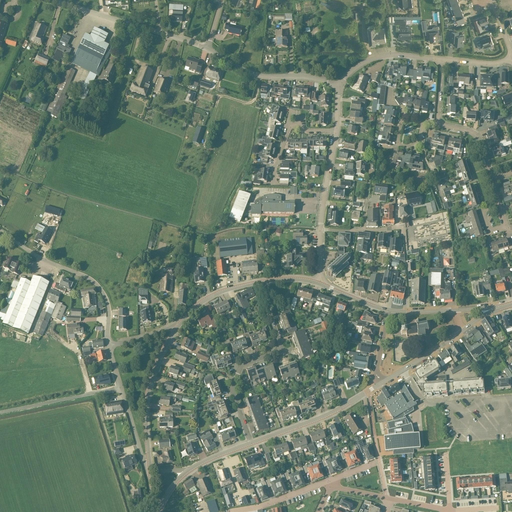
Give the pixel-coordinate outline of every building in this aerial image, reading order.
[(398,0),(399,6),(405,5),(405,8),(412,8),(411,0),(398,0)] [(458,2),(449,5),(451,10),(460,7),(458,2)] [(168,12),(173,12),(172,22),(182,23),(183,6),(169,5),(168,12)] [(460,7),(451,10),(453,15),(462,11),(460,7)] [(462,11),(453,15),(455,19),(463,16),(462,11)] [(273,15),(273,17),(273,23),(285,23),(285,22),(285,17),(285,15),(273,15)] [(484,30),(482,25),(489,23),(486,15),(479,18),(473,21),(477,32),(484,30)] [(463,16),(455,19),(457,24),(465,21),(463,16)] [(426,20),(421,20),(423,31),(425,31),(426,34),(427,34),(427,37),(430,37),(430,42),(439,40),(442,39),(441,35),(439,35),(438,32),(439,32),(438,26),(433,27),(433,28),(433,30),(427,30),(427,29),(426,20)] [(41,44),(43,39),(42,39),(46,27),(35,23),(31,32),(31,33),(29,40),(41,44)] [(228,30),(227,33),(240,36),(242,28),(230,25),(230,24),(226,24),(225,30),(228,30)] [(374,26),(368,26),(370,44),(376,44),(376,43),(386,42),(384,28),(375,29),(374,26)] [(400,30),(399,30),(399,39),(411,39),(411,30),(411,26),(408,26),(400,27),(400,30)] [(80,68),(98,76),(106,59),(103,57),(105,51),(109,53),(112,48),(104,44),(108,36),(94,29),(90,37),(86,35),(72,63),(80,68)] [(276,32),(275,48),(288,48),(287,32),(276,32)] [(463,47),(463,43),(462,43),(462,40),(464,40),(463,35),(460,35),(460,36),(458,35),(458,32),(452,32),(451,39),(454,39),(454,45),(458,45),(458,46),(463,47)] [(494,45),(493,45),(490,37),(484,39),(485,39),(480,41),(481,43),(480,43),(479,45),(480,47),(481,47),(482,47),(483,48),(487,46),(487,47),(490,46),(491,47),(493,46),(494,45)] [(15,47),(17,41),(7,38),(5,44),(15,47)] [(66,60),(68,55),(71,50),(68,49),(69,47),(68,46),(67,45),(69,41),(62,38),(52,59),(59,62),(60,59),(63,61),(66,60)] [(39,53),(34,63),(46,68),(50,59),(49,59),(50,58),(46,56),(45,57),(43,56),(43,55),(39,53)] [(188,71),(189,68),(196,70),(195,72),(199,74),(202,65),(198,64),(199,62),(188,58),(184,70),(188,71)] [(111,83),(113,79),(111,78),(115,69),(109,66),(104,75),(103,75),(101,79),(111,83)] [(386,69),(385,76),(388,76),(388,78),(392,79),(392,76),(397,76),(398,69),(398,66),(393,66),(392,68),(392,69),(389,69),(386,69)] [(65,96),(75,72),(66,67),(66,69),(46,113),(58,119),(67,97),(65,96)] [(147,91),(149,87),(148,86),(153,72),(141,67),(133,85),(130,91),(145,97),(148,91),(147,91)] [(209,67),(205,78),(218,82),(222,71),(209,67)] [(397,76),(396,79),(400,80),(400,76),(409,77),(409,74),(406,73),(406,67),(401,67),(401,69),(400,69),(400,70),(398,69),(397,76)] [(409,74),(409,77),(413,78),(412,81),(416,81),(416,78),(421,78),(421,79),(422,75),(422,72),(422,69),(417,68),(417,70),(416,70),(416,71),(414,71),(410,71),(409,74)] [(421,78),(420,84),(424,84),(424,81),(429,82),(430,79),(433,79),(433,73),(430,73),(431,70),(425,69),(425,71),(424,72),(422,72),(422,75),(421,79),(421,78)] [(378,84),(381,77),(381,76),(376,73),(372,82),(378,84)] [(360,75),(354,88),(362,92),(368,79),(360,75)] [(476,90),(486,90),(486,77),(484,77),(484,75),(481,75),(481,76),(480,76),(480,81),(476,81),(476,90)] [(508,81),(508,75),(501,75),(501,81),(498,81),(498,87),(501,87),(501,85),(509,85),(509,81),(508,81)] [(459,83),(464,83),(465,83),(465,77),(457,76),(457,79),(453,78),(452,89),(458,90),(459,83)] [(489,77),(486,77),(486,90),(496,91),(496,84),(493,84),(493,77),(492,77),(492,76),(489,76),(489,77)] [(464,83),(464,85),(472,86),(473,80),(469,79),(469,77),(465,77),(465,83),(464,83)] [(159,79),(153,93),(164,97),(170,83),(159,79)] [(196,90),(197,87),(198,87),(199,82),(195,81),(194,84),(191,82),(189,87),(196,90)] [(262,98),(265,99),(269,99),(270,93),(270,89),(270,88),(267,87),(267,85),(261,85),(260,95),(261,95),(261,97),(262,98)] [(270,89),(270,93),(271,93),(271,97),(276,97),(277,95),(280,95),(281,89),(281,87),(275,86),(275,88),(271,88),(271,89),(270,89)] [(281,89),(280,95),(284,96),(283,100),(289,100),(289,98),(290,92),(290,89),(287,89),(287,87),(281,87),(281,89)] [(297,96),(301,96),(301,87),(295,87),(295,91),(292,91),(291,97),(297,98),(297,96)] [(301,87),(301,96),(304,96),(304,98),(310,99),(311,90),(307,89),(307,88),(301,87)] [(318,93),(312,93),(311,102),(317,102),(317,101),(321,101),(321,107),(329,107),(328,96),(321,96),(321,97),(318,97),(318,93)] [(511,94),(501,98),(505,108),(511,104),(511,94)] [(405,109),(410,110),(413,97),(412,100),(408,99),(408,96),(405,95),(404,99),(398,98),(395,100),(399,106),(401,104),(403,104),(403,105),(406,106),(405,109)] [(446,106),(455,107),(456,107),(457,99),(457,98),(464,99),(464,95),(457,95),(457,96),(454,95),(450,98),(447,98),(446,106)] [(417,98),(413,97),(410,110),(411,110),(411,107),(414,108),(413,110),(418,111),(421,99),(420,102),(416,101),(417,98)] [(421,99),(418,111),(419,112),(419,109),(422,109),(422,112),(427,113),(427,112),(428,106),(429,104),(424,103),(425,100),(421,99)] [(352,104),(351,111),(360,112),(360,107),(364,108),(365,101),(358,100),(357,103),(356,103),(356,104),(352,104)] [(39,110),(45,112),(48,105),(43,102),(39,110)] [(270,114),(273,115),(281,117),(283,111),(278,110),(279,107),(273,105),(270,114)] [(455,112),(455,107),(446,106),(447,106),(447,114),(450,114),(450,117),(459,118),(460,115),(458,115),(458,113),(455,112)] [(386,116),(395,118),(396,113),(393,112),(394,109),(384,107),(383,110),(387,111),(386,116)] [(463,110),(462,118),(466,118),(466,120),(471,121),(471,122),(475,122),(475,121),(476,114),(469,114),(466,108),(463,108),(463,110)] [(360,112),(351,111),(350,118),(355,119),(355,123),(362,124),(363,117),(359,117),(360,112)] [(493,118),(495,119),(496,112),(491,112),(491,113),(487,113),(487,111),(482,111),(481,118),(484,118),(484,121),(492,122),(493,118)] [(269,118),(268,123),(274,125),(275,122),(280,123),(281,117),(273,115),(272,118),(269,118)] [(319,115),(319,125),(326,126),(327,119),(327,115),(319,115)] [(395,118),(386,116),(382,115),(381,119),(385,119),(384,124),(393,126),(394,121),(391,120),(392,118),(395,118)] [(496,126),(504,123),(502,118),(498,117),(498,121),(495,122),(496,126)] [(270,129),(269,133),(278,135),(279,129),(273,128),(274,125),(268,123),(267,126),(268,127),(268,129),(270,129)] [(499,136),(496,126),(497,126),(496,126),(488,129),(489,131),(487,132),(487,133),(486,134),(488,139),(499,136)] [(197,127),(192,142),(199,144),(204,129),(197,127)] [(355,127),(355,128),(348,127),(347,134),(354,135),(355,131),(357,132),(358,128),(355,127)] [(379,136),(391,139),(389,138),(389,135),(392,136),(393,130),(384,128),(383,133),(379,133),(379,136)] [(266,136),(265,141),(271,143),(272,140),(276,141),(278,135),(269,133),(268,136),(266,136)] [(390,144),(391,139),(379,136),(382,137),(381,141),(375,140),(375,143),(372,143),(372,146),(379,148),(380,145),(387,146),(387,143),(390,144)] [(437,146),(438,138),(433,136),(432,141),(427,139),(425,146),(431,147),(431,144),(437,146)] [(501,141),(500,136),(499,136),(488,139),(490,145),(498,143),(501,141)] [(444,139),(438,138),(437,146),(436,151),(436,150),(444,152),(444,153),(446,143),(443,143),(444,139)] [(259,144),(259,145),(261,146),(262,147),(267,148),(266,151),(274,153),(276,147),(270,146),(271,143),(265,141),(261,140),(260,140),(259,144)] [(345,140),(343,148),(354,151),(356,143),(345,140)] [(453,152),(453,149),(455,141),(449,140),(447,151),(453,152)] [(455,141),(453,149),(453,152),(458,153),(457,158),(461,159),(462,152),(459,152),(461,143),(455,141)] [(358,143),(357,151),(357,153),(366,155),(367,144),(358,143)] [(500,148),(492,151),(494,157),(502,155),(502,156),(505,155),(503,147),(507,146),(506,143),(501,145),(499,145),(500,148)] [(273,159),(274,153),(266,151),(265,155),(262,154),(261,159),(267,161),(268,158),(273,159)] [(347,160),(349,160),(351,153),(348,153),(348,152),(340,151),(339,159),(347,160)] [(400,166),(403,153),(398,152),(397,155),(394,154),(392,164),(395,165),(396,161),(401,162),(400,166)] [(403,153),(400,166),(403,166),(404,163),(409,164),(408,167),(408,168),(411,155),(406,154),(405,157),(402,156),(403,153)] [(411,155),(408,168),(411,168),(412,165),(417,166),(419,157),(414,156),(413,158),(410,158),(411,155)] [(289,173),(289,168),(291,168),(291,162),(282,162),(282,165),(280,165),(280,173),(281,173),(289,173)] [(460,170),(467,168),(465,162),(455,165),(456,168),(459,167),(460,170)] [(356,163),(355,175),(365,176),(365,164),(356,163)] [(259,170),(258,175),(268,177),(269,175),(268,174),(269,171),(268,171),(268,170),(262,170),(263,166),(256,165),(255,170),(259,170)] [(345,165),(345,169),(344,176),(354,177),(355,166),(345,165)] [(311,171),(310,176),(318,177),(319,169),(311,168),(309,168),(309,167),(305,167),(304,172),(308,173),(308,171),(311,171)] [(461,174),(462,177),(469,175),(467,168),(460,170),(456,172),(457,175),(461,174)] [(281,173),(281,176),(279,176),(279,184),(288,184),(288,179),(297,179),(297,173),(289,173),(281,173)] [(268,177),(258,175),(256,175),(254,180),(253,184),(260,185),(260,182),(266,183),(267,182),(268,179),(268,177)] [(471,182),(469,175),(462,177),(464,181),(458,183),(460,187),(465,186),(464,184),(471,182)] [(506,193),(511,191),(511,183),(503,185),(506,193)] [(374,194),(386,195),(387,187),(375,185),(374,194)] [(341,186),(340,189),(334,188),(333,196),(344,198),(345,190),(344,189),(344,186),(341,186)] [(468,195),(475,193),(473,186),(466,189),(468,195)] [(281,197),(280,196),(279,196),(277,196),(276,195),(274,195),(273,195),(270,195),(269,195),(267,195),(266,196),(264,196),(263,197),(263,199),(262,199),(261,197),(260,198),(258,199),(257,200),(256,201),(255,202),(255,203),(247,204),(250,196),(239,192),(229,218),(240,222),(246,207),(251,207),(251,212),(251,215),(260,215),(260,212),(263,212),(263,214),(294,214),(294,209),(297,209),(297,205),(294,205),(294,202),(289,202),(289,204),(281,204),(281,197)] [(402,206),(402,208),(399,209),(400,217),(407,216),(406,208),(408,208),(422,205),(419,192),(405,195),(407,205),(402,206)] [(467,203),(470,202),(477,200),(475,193),(468,195),(465,196),(467,203)] [(472,206),(467,207),(468,211),(473,209),(472,209),(479,207),(477,200),(470,202),(472,206)] [(46,206),(44,213),(58,217),(60,211),(46,206)] [(384,207),(384,210),(389,210),(389,215),(389,220),(388,220),(388,225),(393,225),(393,220),(393,207),(384,207)] [(366,222),(366,228),(377,228),(378,210),(367,210),(367,222),(366,222)] [(330,225),(338,226),(339,214),(334,214),(334,211),(328,211),(327,221),(331,221),(330,225)] [(359,221),(360,213),(352,212),(351,220),(359,221)] [(469,218),(465,219),(466,221),(477,218),(475,212),(468,214),(469,218)] [(51,217),(51,219),(45,216),(41,222),(46,226),(49,222),(50,222),(50,223),(57,226),(59,219),(51,217)] [(471,222),(472,226),(479,224),(477,218),(466,221),(466,224),(471,222)] [(38,234),(34,241),(38,244),(39,241),(45,244),(52,232),(45,228),(38,224),(35,229),(42,233),(40,236),(39,235),(40,234),(38,234)] [(466,232),(466,234),(481,230),(479,224),(472,226),(473,230),(466,232)] [(481,230),(466,234),(465,235),(465,237),(474,234),(476,238),(483,236),(481,230)] [(296,239),(296,245),(306,245),(306,237),(302,237),(302,232),(293,232),(293,239),(296,239)] [(338,247),(344,247),(347,248),(348,244),(349,244),(349,243),(354,243),(354,234),(349,234),(349,236),(339,235),(338,247)] [(370,235),(364,235),(362,254),(363,254),(362,260),(372,261),(372,255),(367,254),(370,235)] [(390,252),(391,242),(387,241),(387,239),(383,238),(384,237),(379,236),(378,248),(386,249),(386,252),(390,252)] [(218,242),(219,246),(220,258),(225,258),(253,254),(251,238),(245,239),(218,242)] [(496,241),(499,251),(499,252),(500,254),(505,253),(504,249),(501,239),(499,240),(499,242),(496,243),(496,241)] [(501,239),(504,249),(509,248),(510,250),(511,249),(511,246),(511,243),(508,244),(507,239),(504,240),(503,240),(502,239),(501,239)] [(391,242),(390,252),(398,253),(398,255),(402,255),(402,248),(399,248),(399,241),(395,241),(394,242),(391,242)] [(496,253),(499,252),(499,251),(496,241),(494,241),(494,242),(494,243),(491,244),(492,249),(489,250),(491,256),(496,254),(496,253)] [(210,263),(216,262),(225,261),(225,258),(220,258),(219,246),(212,247),(212,254),(209,254),(210,263)] [(344,250),(344,247),(338,247),(337,259),(337,260),(334,262),(332,265),(331,265),(329,267),(328,267),(328,268),(327,269),(327,270),(327,271),(328,272),(329,273),(328,273),(328,274),(329,274),(331,276),(330,276),(331,277),(332,276),(332,277),(334,278),(335,278),(336,278),(337,277),(337,276),(339,274),(340,274),(342,271),(343,271),(345,269),(346,268),(346,269),(348,267),(347,267),(348,266),(349,266),(349,265),(348,265),(348,264),(348,263),(347,263),(349,261),(350,261),(351,261),(351,258),(351,257),(350,257),(348,256),(349,255),(348,255),(345,256),(344,256),(344,251),(345,250),(344,250)] [(287,257),(287,268),(296,268),(296,263),(298,260),(305,260),(305,254),(299,254),(299,251),(292,251),(292,257),(287,257)] [(5,264),(4,264),(3,265),(3,266),(3,267),(3,268),(4,268),(4,269),(10,271),(10,270),(13,271),(12,273),(18,276),(20,270),(20,269),(22,265),(16,262),(16,263),(13,262),(14,260),(9,258),(6,264),(5,264)] [(194,270),(195,283),(204,282),(202,268),(207,268),(206,258),(196,260),(198,269),(194,270)] [(227,276),(225,261),(216,262),(218,277),(227,276)] [(254,261),(254,264),(241,265),(242,274),(258,272),(257,263),(258,263),(258,261),(254,261)] [(428,269),(427,286),(434,287),(435,290),(436,301),(445,300),(446,301),(452,300),(451,293),(451,290),(450,283),(445,282),(445,275),(442,274),(442,269),(428,269)] [(161,275),(160,292),(171,293),(173,276),(174,271),(161,270),(161,275)] [(385,272),(382,285),(390,287),(393,273),(385,272)] [(391,289),(390,298),(393,298),(403,301),(405,289),(402,288),(403,284),(403,283),(404,283),(404,282),(400,281),(401,279),(397,278),(398,273),(394,272),(393,275),(395,275),(393,282),(393,287),(391,286),(391,287),(390,288),(392,288),(392,289),(391,289)] [(368,291),(377,293),(380,278),(371,276),(368,291)] [(485,283),(473,285),(474,289),(476,289),(477,297),(483,296),(482,290),(491,289),(489,279),(490,279),(490,276),(485,277),(485,283)] [(3,322),(2,324),(28,335),(49,283),(33,277),(31,283),(21,279),(20,281),(19,284),(14,282),(13,281),(11,287),(17,290),(12,301),(3,322)] [(54,289),(58,290),(67,294),(72,283),(62,279),(59,286),(56,285),(54,289)] [(412,281),(411,304),(417,304),(424,304),(425,281),(418,281),(412,281)] [(495,284),(495,285),(497,293),(505,291),(504,285),(500,286),(500,283),(495,284)] [(177,305),(186,306),(187,292),(188,285),(180,284),(177,305)] [(46,300),(49,301),(57,304),(58,302),(60,293),(57,292),(51,290),(50,289),(46,300)] [(95,289),(80,292),(81,297),(82,297),(84,309),(96,306),(95,295),(96,295),(95,289)] [(240,294),(235,297),(242,311),(247,308),(244,302),(254,296),(251,289),(240,294)] [(297,297),(304,299),(306,291),(299,289),(297,297)] [(303,301),(309,303),(308,308),(309,308),(308,310),(310,311),(311,309),(312,306),(313,303),(315,297),(312,296),(313,293),(312,293),(312,292),(309,291),(309,292),(306,291),(304,299),(303,301)] [(315,297),(313,303),(315,304),(316,302),(319,304),(317,309),(320,310),(322,305),(325,298),(322,297),(322,296),(322,295),(320,295),(319,295),(319,296),(318,296),(318,298),(315,297)] [(322,305),(320,310),(323,311),(324,309),(328,310),(330,307),(329,306),(330,304),(331,300),(325,298),(322,305)] [(214,307),(218,315),(230,309),(226,301),(214,307)] [(340,318),(342,311),(344,312),(346,306),(338,303),(336,309),(338,310),(336,317),(340,318)] [(66,307),(61,305),(57,304),(52,316),(51,318),(60,321),(66,307)] [(148,307),(143,308),(144,311),(141,312),(143,324),(151,323),(149,311),(148,311),(148,307)] [(42,311),(33,333),(42,337),(51,315),(43,312),(42,311)] [(283,316),(278,318),(279,322),(280,326),(287,323),(290,322),(288,315),(291,314),(290,311),(282,314),(283,316)] [(358,320),(357,324),(359,324),(366,326),(366,323),(375,324),(376,318),(369,316),(369,314),(370,314),(369,314),(369,313),(368,313),(367,312),(366,312),(365,312),(365,311),(365,312),(363,316),(364,316),(361,321),(358,320)] [(244,314),(242,315),(239,316),(243,323),(248,320),(244,314)] [(506,329),(506,330),(511,328),(511,318),(509,319),(508,319),(508,317),(507,317),(507,316),(505,317),(504,317),(504,318),(503,319),(505,326),(504,326),(504,327),(504,328),(505,329),(506,329)] [(212,317),(209,319),(208,317),(198,322),(202,329),(207,326),(207,327),(211,325),(213,329),(217,327),(212,317)] [(482,334),(480,335),(486,345),(492,342),(489,337),(499,332),(496,327),(490,318),(482,323),(481,324),(481,325),(485,331),(483,332),(484,333),(482,334)] [(116,326),(116,331),(119,331),(127,331),(127,320),(119,320),(119,326),(116,326)] [(427,331),(428,332),(429,331),(428,331),(429,329),(430,329),(430,328),(429,328),(429,326),(429,325),(429,324),(428,325),(426,324),(427,323),(426,323),(423,324),(423,323),(422,323),(423,324),(420,325),(419,321),(420,321),(419,320),(419,321),(416,321),(415,321),(415,322),(416,324),(405,326),(405,329),(401,329),(401,335),(406,334),(407,337),(407,336),(417,334),(418,337),(421,336),(421,337),(422,337),(422,336),(425,335),(425,336),(426,335),(425,335),(424,331),(427,331)] [(287,323),(280,326),(281,329),(283,332),(288,330),(289,333),(297,330),(296,327),(292,329),(290,322),(287,323)] [(351,323),(351,324),(357,325),(356,327),(360,327),(359,333),(362,334),(373,336),(374,336),(374,332),(374,330),(365,328),(366,326),(359,324),(357,324),(351,323)] [(81,324),(73,325),(74,328),(75,328),(76,335),(83,334),(82,327),(81,328),(81,324)] [(68,336),(76,335),(75,328),(74,328),(73,325),(67,326),(68,336)] [(263,332),(256,334),(260,344),(263,343),(267,341),(265,337),(268,336),(265,327),(262,328),(263,332)] [(483,347),(486,345),(480,335),(479,333),(476,328),(465,335),(466,337),(464,338),(469,344),(465,346),(474,360),(486,352),(483,347)] [(295,343),(307,339),(304,331),(293,335),(295,343)] [(257,345),(260,344),(256,334),(249,336),(248,333),(245,334),(249,343),(251,342),(253,346),(257,345)] [(356,339),(355,342),(364,344),(364,341),(371,342),(372,341),(373,341),(374,337),(373,337),(373,336),(362,334),(359,333),(358,339),(356,339)] [(243,339),(237,341),(241,351),(244,350),(247,348),(246,344),(249,343),(245,334),(242,335),(243,339)] [(184,340),(181,348),(191,352),(194,344),(196,341),(185,336),(184,340)] [(295,343),(298,351),(310,347),(307,339),(295,343)] [(82,348),(83,353),(90,352),(90,349),(93,348),(93,349),(103,348),(102,340),(92,342),(92,343),(89,343),(89,347),(82,348)] [(229,340),(226,341),(229,350),(232,349),(233,353),(237,352),(241,351),(237,341),(230,343),(229,340)] [(358,344),(357,351),(360,352),(369,354),(369,353),(370,353),(371,350),(370,350),(370,346),(361,345),(358,344)] [(456,346),(451,349),(455,356),(452,357),(454,360),(452,361),(454,364),(456,363),(459,361),(456,357),(461,354),(456,346)] [(313,355),(310,347),(298,351),(301,360),(313,355)] [(228,355),(221,358),(225,368),(228,367),(228,366),(231,365),(230,361),(233,360),(229,351),(226,352),(228,355)] [(452,361),(450,357),(446,351),(438,356),(442,362),(439,363),(442,367),(452,361)] [(90,352),(83,353),(83,358),(90,356),(91,360),(96,359),(97,360),(98,360),(99,363),(106,361),(104,352),(91,355),(90,352)] [(208,362),(209,358),(210,356),(198,352),(196,358),(207,363),(208,362)] [(177,353),(175,359),(180,361),(179,363),(183,365),(182,368),(193,372),(194,367),(184,363),(186,358),(187,357),(185,356),(186,355),(182,353),(181,354),(177,353)] [(213,357),(209,358),(208,362),(210,363),(212,362),(213,367),(216,366),(217,370),(221,368),(221,369),(225,368),(221,358),(214,360),(213,357)] [(351,364),(354,364),(353,369),(369,371),(371,359),(363,358),(357,357),(355,357),(353,357),(351,364)] [(418,384),(419,386),(424,382),(423,380),(440,370),(440,369),(434,359),(417,370),(418,372),(415,373),(420,382),(418,384)] [(456,368),(454,365),(452,366),(454,370),(451,371),(452,375),(471,365),(469,361),(456,368)] [(287,367),(291,378),(300,376),(295,364),(287,367)] [(264,369),(268,380),(276,377),(272,366),(264,369)] [(283,381),(291,378),(287,367),(279,370),(283,381)] [(171,369),(170,368),(168,372),(170,372),(169,373),(173,375),(173,376),(176,377),(177,376),(181,377),(183,372),(179,370),(171,368),(171,369)] [(260,383),(255,368),(246,371),(251,383),(259,380),(260,383)] [(256,372),(255,368),(260,383),(268,380),(264,369),(256,372)] [(99,384),(100,386),(110,383),(108,376),(98,378),(97,377),(93,378),(95,385),(99,384)] [(211,392),(221,388),(220,385),(218,381),(214,383),(211,376),(207,377),(206,377),(206,378),(205,378),(205,379),(204,380),(204,381),(204,382),(205,386),(209,385),(211,392)] [(340,379),(333,381),(335,388),(342,385),(340,379)] [(348,382),(345,383),(347,390),(353,387),(350,381),(349,379),(347,380),(348,382)] [(356,379),(350,381),(353,387),(359,385),(358,384),(359,383),(360,383),(360,382),(360,381),(360,379),(356,379)] [(510,380),(508,380),(499,381),(499,380),(498,379),(497,379),(496,379),(496,380),(495,380),(495,381),(495,382),(495,383),(496,383),(496,384),(497,384),(498,384),(498,389),(511,388),(510,380)] [(427,380),(424,382),(419,386),(423,386),(424,396),(427,396),(427,398),(448,396),(447,388),(448,388),(448,387),(447,387),(447,385),(446,384),(426,386),(426,385),(425,384),(428,382),(427,380)] [(453,385),(453,392),(453,396),(480,394),(485,394),(484,380),(478,380),(479,382),(453,384),(453,385)] [(166,384),(164,389),(172,392),(174,393),(176,393),(177,389),(177,387),(184,390),(185,386),(176,383),(175,387),(173,386),(166,384)] [(381,391),(381,392),(381,393),(380,394),(380,395),(379,396),(378,397),(377,398),(376,399),(376,400),(377,400),(381,408),(384,406),(393,420),(413,408),(416,406),(415,403),(413,404),(412,402),(414,402),(413,402),(413,401),(413,400),(403,385),(398,388),(396,384),(387,389),(386,388),(381,391)] [(332,390),(322,394),(325,402),(335,397),(338,396),(334,386),(331,387),(332,390)] [(210,400),(211,403),(220,399),(219,397),(223,395),(222,391),(223,391),(221,388),(211,392),(214,399),(210,400)] [(312,400),(305,403),(309,413),(312,412),(312,411),(316,410),(314,404),(317,403),(314,396),(311,397),(312,400)] [(159,401),(159,404),(160,404),(160,405),(169,406),(169,402),(176,403),(176,398),(170,397),(166,397),(166,399),(161,398),(161,401),(160,401),(159,401)] [(248,409),(260,405),(257,397),(245,401),(248,409)] [(209,403),(207,404),(208,408),(214,408),(215,408),(217,407),(218,411),(228,407),(227,404),(225,400),(221,402),(220,399),(211,402),(211,403),(209,403)] [(105,404),(107,416),(123,414),(121,401),(105,404)] [(297,402),(295,403),(298,412),(300,411),(302,415),(306,413),(306,414),(309,413),(305,403),(298,405),(297,402)] [(298,412),(295,403),(292,404),(293,407),(286,410),(290,420),(293,419),(293,418),(297,417),(295,413),(298,412)] [(248,409),(251,417),(263,413),(260,405),(248,409)] [(221,418),(218,419),(218,422),(227,419),(226,416),(230,414),(229,411),(230,411),(228,407),(218,411),(221,418)] [(414,412),(413,408),(393,420),(393,422),(387,423),(389,431),(387,431),(388,436),(388,437),(384,438),(385,452),(394,452),(394,456),(414,454),(413,450),(420,450),(419,435),(412,435),(412,434),(413,434),(412,429),(411,430),(410,425),(406,426),(404,419),(403,418),(414,412)] [(278,409),(275,410),(278,417),(281,416),(283,422),(286,420),(287,421),(290,420),(286,410),(279,412),(278,409)] [(251,417),(254,425),(266,421),(263,413),(251,417)] [(163,421),(159,421),(160,428),(165,428),(165,430),(168,430),(168,428),(173,428),(172,421),(172,414),(165,415),(165,418),(162,418),(163,421)] [(362,430),(357,421),(358,421),(353,414),(344,419),(354,435),(362,430)] [(269,429),(266,421),(254,425),(257,433),(269,429)] [(344,436),(342,431),(339,432),(336,425),(329,428),(333,437),(337,436),(338,439),(344,436)] [(225,430),(229,440),(236,437),(232,428),(231,427),(225,430)] [(225,430),(219,432),(220,435),(222,442),(229,440),(225,430)] [(316,433),(320,444),(323,443),(322,440),(324,439),(322,431),(316,433)] [(317,445),(320,444),(316,433),(309,436),(312,443),(315,442),(317,445)] [(201,440),(203,444),(208,452),(216,447),(214,443),(212,444),(210,440),(213,439),(210,434),(201,440)] [(304,438),(298,440),(301,447),(302,451),(305,450),(304,446),(307,445),(304,438)] [(294,450),(301,447),(298,440),(292,442),(294,450)] [(190,457),(198,455),(196,449),(197,448),(196,444),(195,444),(194,443),(186,445),(190,457)] [(282,454),(288,452),(286,444),(280,447),(280,449),(282,454)] [(368,445),(363,447),(362,445),(358,446),(361,454),(364,452),(367,461),(373,458),(371,452),(372,451),(370,447),(369,448),(368,445)] [(280,447),(273,449),(275,453),(273,453),(274,454),(272,455),(274,460),(279,458),(280,457),(281,457),(280,455),(282,454),(280,449),(280,447)] [(355,466),(355,465),(358,464),(358,463),(360,463),(357,454),(360,453),(357,447),(354,448),(355,451),(350,453),(355,466)] [(167,463),(167,464),(172,462),(169,452),(164,453),(165,454),(160,456),(163,464),(167,463)] [(350,453),(344,455),(343,453),(340,454),(343,461),(346,459),(349,468),(355,466),(350,453)] [(336,473),(336,472),(340,471),(340,470),(342,470),(338,461),(341,460),(339,454),(336,455),(337,458),(331,460),(336,473)] [(122,460),(125,468),(137,464),(133,455),(122,460)] [(261,456),(257,457),(257,455),(245,459),(248,467),(258,464),(259,468),(265,466),(261,456)] [(331,460),(326,462),(325,460),(322,461),(324,468),(327,467),(330,475),(336,473),(331,460)] [(318,480),(323,477),(320,469),(323,468),(320,462),(317,463),(318,465),(313,467),(318,480)] [(313,467),(307,469),(306,466),(303,467),(305,474),(308,473),(311,481),(313,480),(314,481),(317,480),(318,480),(313,467)] [(238,484),(247,480),(243,468),(233,471),(238,484)] [(232,483),(231,479),(230,480),(226,469),(217,472),(218,478),(217,478),(218,481),(219,481),(220,483),(219,483),(221,488),(232,483)] [(299,487),(305,485),(302,476),(304,475),(302,469),(299,470),(300,472),(294,474),(299,487)] [(294,474),(289,476),(288,473),(284,474),(287,481),(290,480),(293,488),(295,488),(299,487),(294,474)] [(280,494),(286,492),(283,483),(286,482),(283,476),(280,477),(281,479),(276,481),(280,494)] [(203,497),(213,493),(207,478),(197,482),(203,497)] [(187,491),(195,486),(191,479),(183,484),(187,491)] [(508,494),(511,494),(511,493),(511,483),(507,484),(507,479),(500,480),(500,488),(501,492),(506,492),(506,493),(508,493),(508,494)] [(276,481),(270,483),(269,480),(266,481),(268,488),(271,487),(274,495),(276,495),(280,494),(276,481)] [(262,501),(268,499),(265,490),(267,489),(265,483),(262,484),(263,487),(257,489),(258,490),(257,491),(258,494),(259,494),(262,501)] [(138,492),(133,493),(134,500),(143,499),(143,492),(138,492)] [(230,494),(224,496),(227,506),(233,504),(230,494)] [(248,496),(242,498),(245,506),(251,504),(248,496)] [(218,511),(216,505),(215,505),(214,500),(206,503),(209,511),(218,511)] [(352,505),(352,504),(348,502),(348,503),(341,500),(339,506),(350,511),(353,505),(352,505)]
